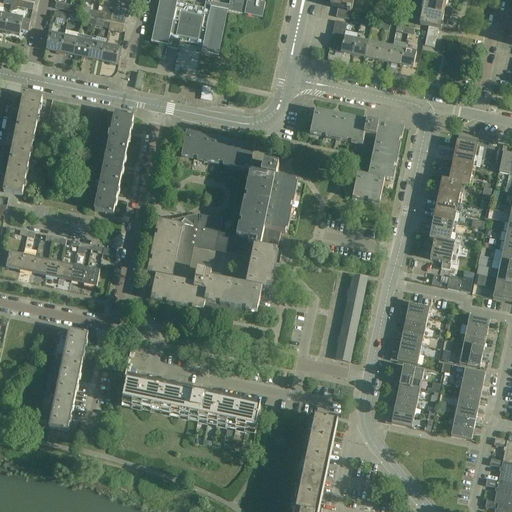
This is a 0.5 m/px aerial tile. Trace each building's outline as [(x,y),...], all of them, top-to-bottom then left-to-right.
[(230,0),(229,7),(214,3),(214,0),(206,0),(204,9),(183,5),(183,6),(177,5),(177,1),(178,1),(174,0),(161,0),(152,43),(151,43),(168,47),(168,48),(175,49),(179,50),(180,41),(204,46),(202,53),(201,54),(206,55),(219,58),(219,57),(218,57),(228,11),(262,19),(266,4),(261,3),(261,0),(230,0)] [(331,0),(331,1),(330,7),(338,9),(336,18),(348,21),(350,11),(351,12),(353,0),(331,0)] [(420,26),(429,28),(439,30),(441,31),(444,17),(451,18),(453,10),(446,9),(447,0),(425,0),(425,4),(423,4),(422,12),(423,12),(420,26)] [(11,6),(9,12),(12,13),(17,11),(18,8),(27,10),(28,4),(12,1),(11,6)] [(55,10),(70,12),(71,6),(57,3),(55,10)] [(90,17),(97,18),(98,12),(91,11),(91,8),(85,7),(83,16),(90,17)] [(69,15),(55,12),(54,19),(68,22),(68,21),(69,15)] [(0,32),(5,34),(9,16),(0,14),(0,32)] [(112,15),(111,21),(125,24),(126,18),(112,15)] [(9,16),(5,34),(19,37),(21,30),(28,32),(31,22),(23,20),(23,19),(9,16)] [(103,28),(109,29),(110,24),(96,21),(95,27),(103,28)] [(346,25),(335,22),(334,28),(345,30),(346,25)] [(109,30),(123,33),(124,27),(110,24),(109,29),(109,30)] [(344,36),(345,30),(334,28),(333,33),(344,36)] [(435,49),(439,30),(429,28),(425,47),(435,49)] [(333,33),(331,39),(343,42),(344,38),(344,36),(333,33)] [(61,54),(64,37),(50,34),(47,51),(61,54)] [(74,57),(88,60),(93,38),(79,35),(78,40),(74,57)] [(64,37),(61,54),(74,57),(78,40),(64,37)] [(93,38),(88,60),(102,63),(105,45),(92,43),(93,38)] [(342,47),(341,53),(341,54),(353,56),(356,40),(344,38),(343,42),(342,47)] [(331,39),(330,45),(342,47),(343,42),(331,39)] [(365,59),(368,43),(356,40),(353,56),(365,59)] [(392,48),(389,64),(401,66),(404,50),(405,45),(394,42),(393,48),(392,48)] [(380,45),(368,43),(365,59),(377,61),(380,45)] [(105,45),(102,63),(116,65),(119,48),(105,45)] [(329,51),(341,53),(342,47),(330,45),(329,51)] [(377,61),(389,64),(392,48),(380,45),(377,61)] [(401,66),(413,69),(416,53),(404,50),(401,66)] [(212,98),(213,98),(214,93),(210,92),(211,88),(205,87),(205,91),(202,90),(201,95),(202,95),(201,100),(212,103),(212,98)] [(36,132),(43,100),(24,96),(17,128),(36,132)] [(115,114),(108,147),(127,151),(134,118),(115,114)] [(370,180),(357,177),(354,177),(353,177),(352,182),(356,183),(353,198),(380,203),(385,180),(392,182),(402,129),(367,121),(366,124),(314,114),(310,134),(363,145),(365,136),(379,138),(370,180)] [(17,128),(10,161),(29,165),(36,132),(17,128)] [(285,235),(297,182),(277,178),(279,166),(249,161),(252,149),(186,136),(185,141),(182,156),(253,171),(239,238),(248,240),(247,245),(257,247),(261,247),(261,243),(265,229),(281,232),(281,234),(285,235)] [(455,153),(476,158),(478,147),(457,143),(455,153)] [(120,184),(127,151),(108,147),(101,180),(120,184)] [(511,160),(511,154),(511,155),(506,154),(507,148),(504,147),(502,153),(503,154),(499,174),(509,176),(511,160)] [(455,153),(453,163),(474,167),(476,158),(455,153)] [(22,197),(29,165),(10,161),(3,193),(22,197)] [(453,163),(451,173),(471,177),(474,167),(453,163)] [(469,187),(471,177),(451,173),(449,182),(442,180),(442,181),(469,187)] [(101,180),(100,187),(98,186),(97,193),(98,193),(94,212),(113,216),(120,184),(101,180)] [(442,181),(440,190),(460,195),(462,186),(469,187),(442,181)] [(458,205),(460,195),(440,190),(438,200),(458,205)] [(482,199),(490,201),(492,192),(484,190),(482,199)] [(456,215),(458,205),(438,200),(436,210),(456,215)] [(481,202),(480,209),(486,210),(488,203),(481,202)] [(436,210),(434,220),(454,224),(456,215),(436,210)] [(223,221),(202,216),(200,224),(201,224),(197,243),(246,254),(247,245),(248,240),(239,238),(220,233),(223,221)] [(452,234),(454,224),(434,220),(432,230),(452,234)] [(151,268),(145,293),(152,295),(151,299),(193,308),(204,310),(206,301),(215,303),(218,304),(219,304),(224,305),(257,312),(259,306),(262,292),(262,289),(246,286),(246,289),(222,284),(215,282),(214,285),(195,281),(194,287),(182,284),(191,242),(193,229),(181,227),(181,226),(164,223),(160,222),(154,250),(154,251),(151,267),(151,268)] [(478,222),(477,229),(483,230),(485,224),(478,222)] [(257,247),(255,255),(280,260),(282,252),(277,251),(281,234),(281,232),(265,229),(261,243),(261,247),(257,247)] [(430,239),(457,246),(457,245),(450,243),(452,234),(432,230),(430,239)] [(430,239),(430,240),(434,241),(430,260),(442,263),(441,270),(450,272),(451,265),(453,266),(453,265),(456,266),(460,246),(457,246),(430,239)] [(511,244),(505,243),(503,252),(511,254),(511,244)] [(116,252),(104,249),(103,254),(103,255),(115,258),(116,252)] [(511,254),(503,252),(501,262),(511,264),(511,254)] [(4,253),(1,267),(7,268),(7,269),(20,272),(23,256),(10,254),(4,253)] [(23,256),(20,272),(32,274),(36,259),(23,256)] [(36,259),(32,274),(45,277),(48,261),(36,259)] [(252,259),(246,286),(262,289),(269,291),(274,265),(275,264),(272,263),(252,259)] [(493,260),(491,269),(499,271),(511,273),(511,264),(501,262),(493,260)] [(48,261),(45,277),(58,280),(61,264),(48,261)] [(61,264),(58,280),(71,282),(74,267),(61,264)] [(74,267),(71,282),(83,285),(87,269),(74,267)] [(87,269),(83,285),(96,288),(100,272),(87,269)] [(511,273),(499,271),(497,280),(511,283),(511,273)] [(475,276),(473,285),(480,286),(481,277),(477,276),(475,276)] [(335,360),(335,361),(350,364),(367,280),(353,277),(335,360)] [(462,282),(460,293),(470,294),(473,279),(463,277),(462,282)] [(450,279),(447,290),(460,293),(462,282),(450,279)] [(511,293),(511,283),(497,280),(495,290),(511,293)] [(483,290),(479,289),(480,287),(474,285),(472,295),(482,297),(483,290)] [(511,293),(495,290),(493,300),(511,303),(511,293)] [(428,319),(430,309),(410,305),(410,303),(403,301),(403,305),(409,306),(408,312),(402,310),(401,314),(407,316),(407,315),(428,319)] [(400,320),(399,324),(405,325),(405,324),(426,328),(428,319),(407,315),(407,316),(406,321),(400,320)] [(470,317),(467,327),(488,332),(488,330),(489,325),(495,326),(496,322),(490,320),(489,321),(470,317)] [(398,329),(397,333),(403,334),(403,333),(424,337),(426,328),(405,324),(405,325),(404,331),(398,329)] [(467,327),(465,337),(486,341),(486,339),(487,334),(493,335),(494,331),(488,330),(488,332),(467,327)] [(88,336),(69,332),(62,364),(82,368),(88,336)] [(395,343),(401,344),(401,343),(421,347),(424,337),(403,333),(403,334),(402,340),(396,339),(395,343)] [(465,337),(463,346),(484,350),(484,349),(485,343),(491,345),(492,341),(486,339),(486,341),(465,337)] [(394,348),(393,352),(399,353),(399,352),(420,356),(421,347),(401,343),(401,344),(400,349),(394,348)] [(463,346),(461,355),(482,360),(482,358),(483,353),(489,354),(490,350),(484,349),(484,350),(463,346)] [(392,358),(391,362),(397,363),(397,362),(417,366),(420,356),(399,352),(399,353),(398,359),(392,358)] [(488,360),(482,358),(482,360),(461,355),(459,365),(480,370),(481,362),(487,364),(488,360)] [(62,364),(56,397),(75,401),(82,368),(62,364)] [(422,382),(424,372),(404,367),(402,375),(396,373),(395,377),(401,379),(402,377),(422,382)] [(492,375),(486,374),(485,374),(485,375),(465,371),(463,380),(483,385),(483,383),(485,377),(491,379),(492,375)] [(420,391),(422,382),(402,377),(401,379),(400,384),(394,383),(393,387),(399,388),(400,387),(420,391)] [(463,380),(461,390),(481,394),(481,393),(483,387),(489,388),(490,384),(483,383),(483,385),(463,380)] [(190,396),(174,392),(127,382),(122,407),(255,434),(260,410),(203,398),(204,395),(199,394),(200,387),(192,386),(190,396)] [(418,400),(420,391),(400,387),(399,388),(398,393),(392,392),(391,396),(397,397),(398,396),(418,400)] [(432,393),(439,395),(441,388),(433,387),(432,393)] [(461,390),(459,399),(479,404),(480,402),(481,396),(487,398),(488,394),(481,393),(481,394),(461,390)] [(416,410),(418,400),(398,396),(397,397),(396,403),(390,401),(389,405),(395,407),(396,405),(416,410)] [(75,401),(56,397),(49,430),(68,434),(75,401)] [(459,399),(457,408),(477,413),(478,411),(479,406),(485,407),(486,403),(480,402),(479,404),(459,399)] [(414,419),(416,410),(396,405),(395,407),(394,412),(388,411),(387,415),(393,416),(394,415),(414,419)] [(457,408),(455,418),(475,422),(476,421),(477,415),(483,416),(484,412),(478,411),(477,413),(457,408)] [(412,429),(414,419),(394,415),(393,416),(392,422),(386,421),(385,424),(392,426),(392,425),(412,429)] [(321,511),(322,509),(317,508),(335,423),(310,418),(290,511),(321,511)] [(455,418),(453,427),(473,432),(474,430),(475,424),(481,426),(482,422),(476,421),(475,422),(455,418)] [(453,427),(450,437),(471,442),(473,434),(479,435),(480,431),(474,430),(473,432),(453,427)] [(511,443),(497,440),(495,440),(494,446),(506,449),(503,463),(511,464),(511,443)] [(491,460),(490,467),(502,469),(499,483),(499,484),(511,486),(511,487),(511,486),(511,464),(503,463),(491,460)] [(499,483),(487,481),(485,488),(498,490),(495,504),(511,507),(511,508),(511,495),(510,495),(511,487),(511,486),(499,484),(499,483)] [(486,502),(485,508),(497,511),(496,511),(510,511),(511,508),(511,507),(495,504),(486,502)]
